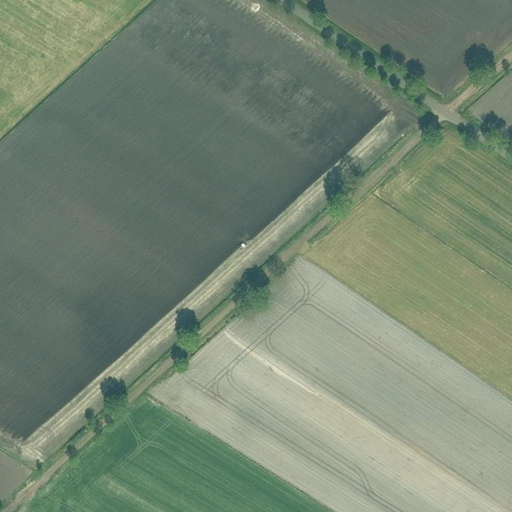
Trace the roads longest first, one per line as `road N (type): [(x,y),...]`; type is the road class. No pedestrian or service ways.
road 1 (track): [(511,55),(3,511)]
road 2 (unclassified): [(511,157),(281,0)]
